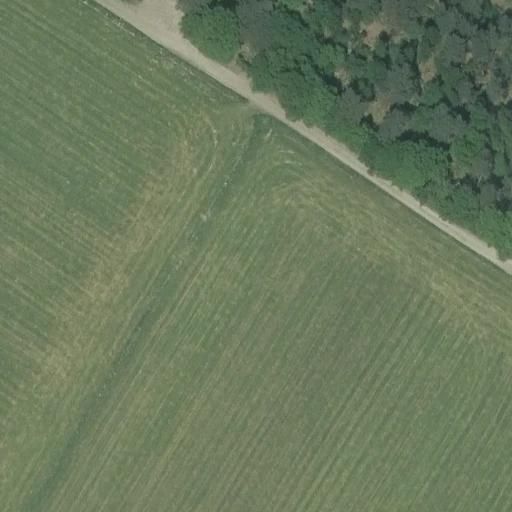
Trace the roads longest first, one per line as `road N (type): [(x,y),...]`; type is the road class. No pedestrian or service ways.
road 1 (track): [(511,263),(255,94)]
road 2 (track): [(255,94),(112,0)]
